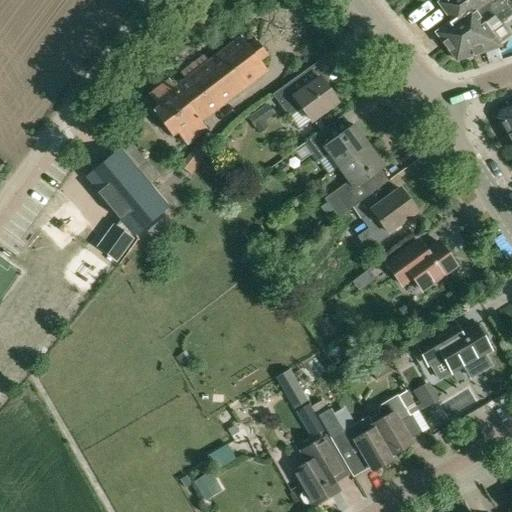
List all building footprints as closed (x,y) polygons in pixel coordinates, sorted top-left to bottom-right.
[(450,22),(435,33),(446,47),(482,20),(479,17),(489,10),(488,8),(499,0),(439,0),(436,2),(450,22)] [(482,20),(446,47),(454,59),(456,60),(459,59),(500,46),(498,43),(490,33),(502,25),(500,22),(511,13),(511,7),(506,0),(499,0),(488,8),(489,10),(479,17),(482,20)] [(256,40),(248,46),(241,37),(175,87),(169,79),(149,94),(158,107),(152,111),(172,137),(177,133),(186,145),(206,130),(200,122),(266,71),(259,61),(267,56),(256,40)] [(307,88),(299,76),(273,95),(289,117),(303,108),(312,120),(337,102),(320,78),(307,88)] [(267,104),(248,117),(259,133),(267,127),(262,121),(273,113),(267,104)] [(511,107),(501,111),(499,118),(498,118),(508,135),(511,132),(511,107)] [(305,143),(293,152),(300,163),(313,154),(319,162),(329,154),(339,168),(369,146),(354,125),(334,139),(325,128),(305,143)] [(336,192),(328,198),(340,216),(349,210),(352,208),(371,194),(372,193),(363,181),(384,167),(369,146),(339,168),(348,182),(335,191),(336,192)] [(169,208),(150,185),(137,170),(133,165),(120,150),(119,148),(118,150),(119,151),(86,178),(85,176),(84,177),(97,193),(97,194),(98,194),(119,219),(118,219),(119,220),(120,220),(132,235),(134,237),(135,236),(134,235),(167,208),(167,209),(169,208)] [(142,157),(133,165),(137,170),(146,162),(142,157)] [(224,201),(237,191),(231,181),(217,191),(224,201)] [(357,216),(360,219),(368,229),(356,237),(367,252),(389,236),(388,232),(416,211),(400,188),(379,204),(371,194),(352,208),(357,216)] [(420,242),(408,250),(387,264),(402,285),(412,278),(422,291),(456,267),(439,243),(427,252),(420,242)] [(461,333),(455,322),(416,345),(428,365),(443,356),(452,372),(465,364),(472,377),(492,365),(484,353),(490,350),(484,339),(488,337),(482,326),(477,328),(475,325),(461,333)] [(356,355),(337,367),(347,384),(366,372),(356,355)] [(387,359),(370,370),(378,383),(395,372),(387,359)] [(278,380),(283,388),(286,386),(299,406),(306,401),(289,373),(288,371),(277,378),(278,380)] [(422,408),(439,400),(430,381),(412,390),(422,408)] [(380,414),(384,419),(373,425),(394,460),(394,459),(392,456),(412,444),(400,423),(410,417),(410,416),(418,411),(407,392),(382,406),(381,410),(380,414)] [(309,406),(298,412),(312,436),(323,430),(309,406)] [(339,423),(326,431),(338,452),(355,442),(373,472),(394,460),(373,425),(369,418),(344,433),(339,423)] [(314,506),(339,491),(334,483),(347,475),(325,438),(302,452),(308,463),(294,472),(305,491),(301,493),(300,497),(304,504),(309,505),(312,503),(314,506)] [(215,467),(234,459),(229,445),(209,453),(215,467)] [(194,482),(200,493),(216,484),(210,473),(194,482)]
